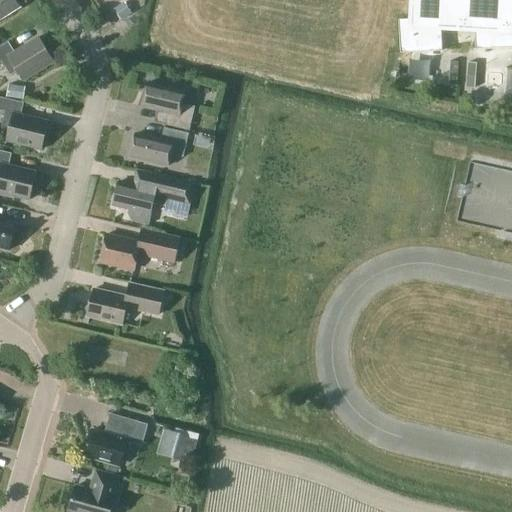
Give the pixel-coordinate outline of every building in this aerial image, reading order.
[(0,0),(0,19),(20,7),(15,0),(0,0)] [(439,26),(440,26),(474,28),(475,49),(511,47),(511,0),(412,0),(412,19),(411,19),(411,20),(439,18),(439,26)] [(441,51),(440,26),(439,26),(439,18),(411,20),(411,19),(398,20),(400,53),(441,51)] [(53,62),(38,37),(14,52),(7,42),(0,46),(0,61),(1,61),(10,76),(16,72),(22,81),(53,62)] [(505,73),(504,59),(488,60),(489,73),(505,73)] [(474,88),(476,62),(467,62),(466,87),(474,88)] [(189,130),(194,107),(181,104),(184,91),(147,83),(141,107),(167,113),(164,124),(189,130)] [(22,100),(25,87),(8,85),(6,97),(22,100)] [(41,150),(48,122),(20,115),(23,103),(0,97),(0,110),(4,112),(0,129),(8,130),(5,141),(41,150)] [(182,157),(188,133),(163,128),(160,139),(135,134),(129,158),(167,166),(170,154),(182,157)] [(0,193),(29,200),(35,172),(8,165),(11,153),(0,150),(0,193)] [(126,213),(131,221),(147,225),(152,203),(165,206),(166,199),(189,204),(193,183),(135,170),(132,185),(117,182),(112,206),(127,209),(126,213)] [(0,247),(9,250),(15,223),(0,220),(0,247)] [(174,264),(181,238),(141,228),(137,242),(105,235),(99,262),(133,270),(137,255),(174,264)] [(158,315),(163,291),(129,283),(126,297),(93,289),(87,316),(121,324),(125,308),(158,315)] [(136,428),(138,422),(109,413),(103,433),(91,430),(84,455),(118,465),(125,442),(131,444),(136,428)] [(144,431),(136,428),(131,444),(140,446),(144,431)] [(164,456),(181,461),(189,436),(171,431),(164,456)] [(113,496),(118,477),(95,470),(89,490),(75,486),(67,511),(109,511),(114,497),(113,496)]
